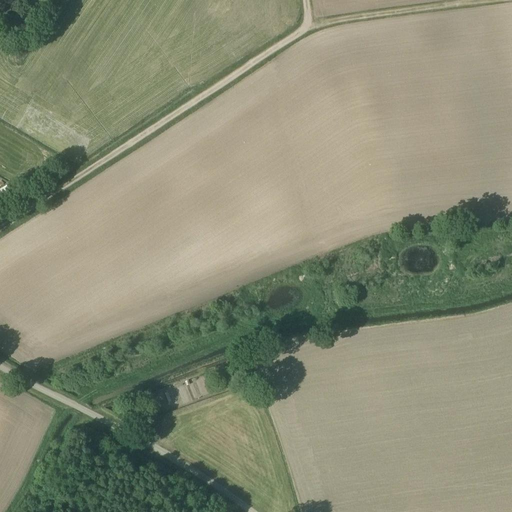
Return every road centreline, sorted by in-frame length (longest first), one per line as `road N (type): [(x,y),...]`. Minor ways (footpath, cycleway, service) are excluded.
road 1 (track): [(309,28),(0,228)]
road 2 (unclassified): [(252,511),(188,465),(0,365)]
road 3 (track): [(484,0),(309,28)]
